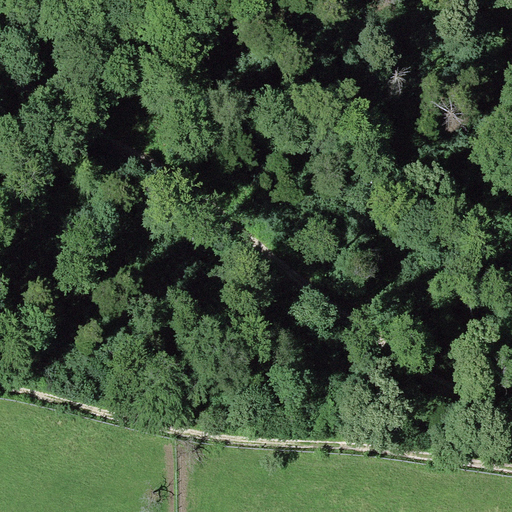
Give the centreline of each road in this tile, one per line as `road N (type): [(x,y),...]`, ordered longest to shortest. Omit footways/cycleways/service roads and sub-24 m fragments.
road 1 (track): [(0,48),(112,150),(511,418)]
road 2 (track): [(0,387),(223,437),(511,467)]
